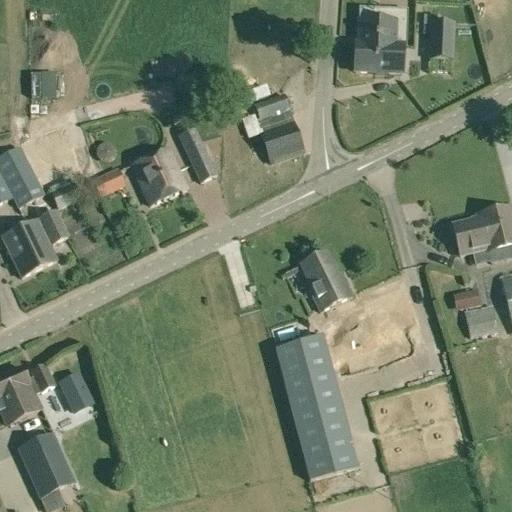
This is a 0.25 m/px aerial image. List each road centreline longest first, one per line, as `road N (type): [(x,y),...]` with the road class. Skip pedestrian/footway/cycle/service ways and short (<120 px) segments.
road 1 (unclassified): [(0,346),(331,181)]
road 2 (unknown): [(380,156),(453,396),(434,426),(373,448)]
road 3 (unclassified): [(331,181),(511,90)]
road 4 (unclassified): [(331,181),(322,131),(331,0)]
